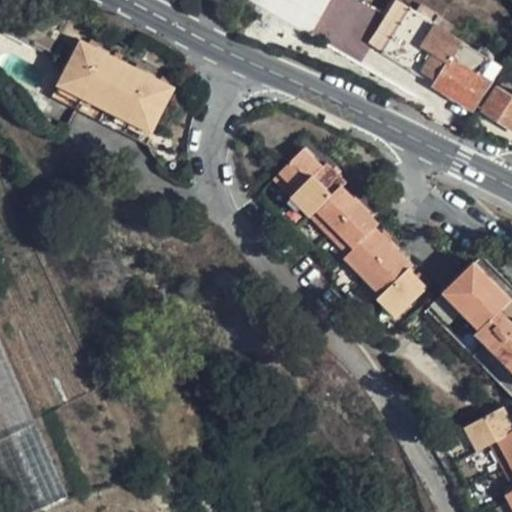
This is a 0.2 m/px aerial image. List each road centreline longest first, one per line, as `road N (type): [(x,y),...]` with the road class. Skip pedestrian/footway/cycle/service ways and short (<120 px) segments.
road 1 (residential): [(236,54),(215,128),(215,197),(359,359),(450,511)]
road 2 (tertiary): [(423,140),(236,54)]
road 3 (residential): [(423,140),(413,178),(511,267)]
road 4 (tertiary): [(128,0),(236,54)]
